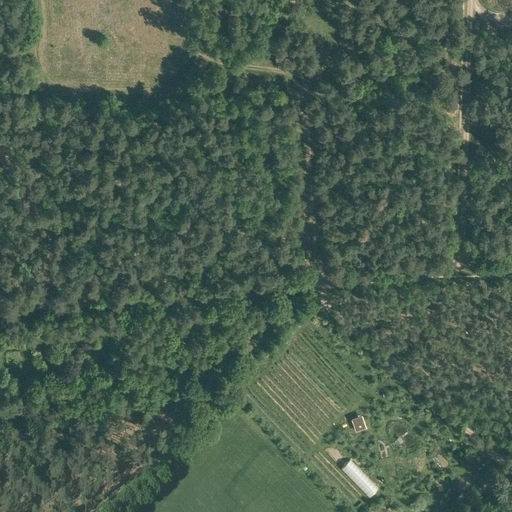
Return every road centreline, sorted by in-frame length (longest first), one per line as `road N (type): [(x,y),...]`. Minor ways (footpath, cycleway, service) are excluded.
road 1 (track): [(322,280),(304,74),(319,64),(325,33),(289,21),(278,31),(287,65)]
road 2 (track): [(470,58),(365,76),(210,61),(182,22),(181,0)]
road 3 (track): [(322,280),(0,301)]
road 4 (track): [(0,409),(24,460),(41,473),(56,469),(77,440),(88,404),(108,385),(124,329)]
road 5 (track): [(501,463),(340,323)]
road 6 (track): [(465,268),(469,64)]
road 7 (track): [(319,240),(410,245),(465,238)]
road 8 (track): [(322,280),(465,268)]
